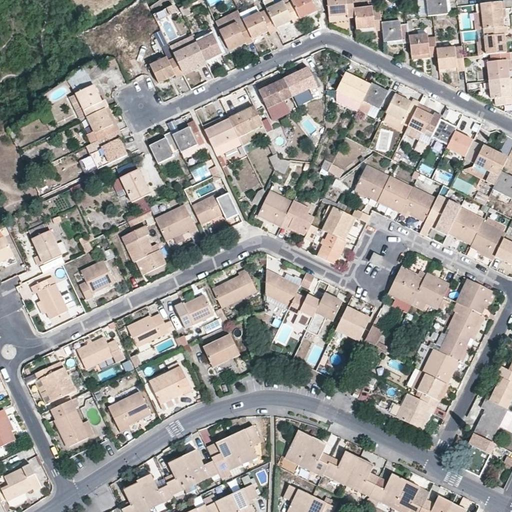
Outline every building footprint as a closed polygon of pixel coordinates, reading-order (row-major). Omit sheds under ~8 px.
[(283,2),(282,0),(273,0),(265,5),(268,10),(283,2)] [(269,13),(276,28),(293,20),(294,23),(301,20),(300,19),(292,1),(291,0),(288,0),(283,2),(268,10),(269,13)] [(318,14),(326,11),(320,0),(293,0),(292,1),(300,19),(317,11),(318,14)] [(355,10),(353,0),(328,0),(330,21),(348,19),(348,18),(355,17),(355,10)] [(418,0),(420,15),(428,15),(426,0),(418,0)] [(426,0),(428,15),(429,16),(432,16),(449,14),(447,0),(426,0)] [(372,3),(373,7),(355,10),(355,17),(357,29),(375,27),(375,30),(383,29),(383,23),(380,2),(372,3)] [(505,9),(505,2),(476,5),(477,12),(482,11),(484,29),(488,29),(504,27),(502,9),(505,9)] [(185,18),(187,22),(206,12),(204,9),(185,18)] [(301,20),(302,22),(318,14),(317,11),(300,19),(301,20)] [(246,25),(252,39),(269,31),(271,34),(278,31),(276,28),(269,13),(262,16),(261,13),(244,21),(246,25)] [(401,25),(401,21),(383,23),(383,29),(385,42),(403,41),(403,44),(410,43),(410,36),(408,24),(401,25)] [(246,25),(239,28),(238,24),(221,32),(223,36),(230,50),(246,42),(248,45),(253,42),(252,39),(246,25)] [(507,27),(504,27),(488,29),(488,36),(485,37),(487,55),(491,54),(507,53),(505,35),(508,34),(507,27)] [(429,38),(428,34),(410,36),(410,43),(412,56),(431,54),(431,58),(437,57),(437,50),(435,37),(429,38)] [(198,47),(206,61),(223,53),(224,56),(231,53),(230,50),(223,36),(216,38),(214,35),(197,43),(198,47)] [(191,46),(174,55),(176,58),(183,72),(200,64),(201,67),(207,64),(206,61),(198,47),(197,43),(191,46)] [(168,46),(162,47),(164,58),(171,56),(168,46)] [(463,50),(456,51),(455,48),(437,50),(437,57),(439,69),(458,67),(458,71),(465,70),(464,57),(463,50)] [(510,52),(507,53),(491,54),(492,62),(488,62),(490,80),(509,79),(507,60),(511,60),(510,52)] [(176,58),(169,61),(168,58),(151,65),(160,83),(176,76),(177,78),(184,75),(183,72),(176,58)] [(309,68),(284,80),(292,97),(310,89),(312,94),(319,91),(316,86),(317,86),(309,68)] [(363,101),(371,86),(347,74),(338,92),(362,103),(363,101)] [(511,97),(509,79),(490,80),(491,90),(492,99),(497,99),(498,105),(511,103),(511,97)] [(292,97),(284,80),(260,91),(268,108),(284,101),(292,97)] [(363,101),(380,109),(382,106),(389,109),(396,95),(397,92),(390,89),(388,92),(372,84),(371,86),(363,101)] [(94,86),(76,95),(87,118),(105,109),(108,108),(105,101),(102,102),(94,86)] [(359,109),(362,103),(338,92),(337,94),(338,102),(358,112),(359,109)] [(76,95),(70,98),(76,112),(81,121),(87,118),(76,95)] [(402,123),(408,126),(417,108),(420,103),(413,100),(412,103),(396,95),(389,109),(387,113),(403,122),(402,123)] [(268,108),(271,114),(287,107),(284,101),(268,108)] [(380,109),(363,101),(362,103),(359,109),(376,117),(380,109)] [(264,125),(255,107),(230,119),(238,137),(264,125)] [(408,126),(425,134),(427,131),(433,134),(441,120),(442,116),(436,114),(434,117),(417,108),(408,126)] [(48,109),(43,112),(46,118),(51,115),(48,109)] [(105,109),(87,118),(99,141),(120,131),(116,124),(113,126),(105,109)] [(387,113),(383,120),(400,128),(402,123),(403,122),(387,113)] [(238,137),(230,119),(215,126),(205,131),(214,148),(215,148),(232,140),(238,137)] [(459,125),(457,128),(441,120),(433,134),(432,138),(449,146),(450,142),(457,145),(465,128),(459,125)] [(189,124),(191,127),(173,136),(180,150),(182,154),(205,142),(195,121),(189,124)] [(215,126),(213,122),(203,126),(205,131),(215,126)] [(269,122),(264,125),(267,133),(273,131),(269,122)] [(425,134),(408,126),(406,132),(421,140),(417,148),(424,152),(432,138),(433,134),(427,131),(425,134)] [(123,138),(120,131),(99,141),(109,164),(128,156),(120,140),(123,138)] [(166,135),(167,138),(150,146),(151,150),(159,164),(175,157),(174,153),(180,150),(173,136),(172,133),(166,135)] [(215,148),(217,153),(235,145),(232,140),(215,148)] [(88,152),(99,148),(96,141),(85,145),(88,152)] [(208,148),(205,142),(182,154),(184,159),(208,148)] [(476,164),(484,147),(473,142),(464,159),(476,164)] [(501,171),(508,158),(484,147),(476,164),(486,169),(491,172),(487,181),(489,182),(488,183),(494,186),(501,171)] [(332,164),(326,161),(322,168),(329,171),(332,165),(332,164)] [(137,171),(134,163),(119,170),(122,178),(137,171)] [(486,169),(476,164),(475,166),(465,170),(482,178),(486,169)] [(341,177),(344,171),(332,165),(329,171),(341,177)] [(220,173),(216,166),(209,169),(213,176),(220,173)] [(367,166),(355,190),(378,202),(390,177),(367,166)] [(134,203),(150,194),(138,170),(137,171),(122,178),(129,193),(134,203)] [(511,198),(511,176),(501,171),(494,186),(493,189),(511,198)] [(212,177),(215,182),(222,179),(220,173),(213,176),(212,177)] [(448,183),(451,177),(443,173),(439,179),(448,183)] [(390,177),(378,202),(401,213),(402,211),(414,188),(390,177)] [(122,178),(114,183),(121,197),(129,193),(122,178)] [(325,194),(335,201),(346,186),(336,179),(325,194)] [(414,188),(402,211),(425,222),(437,199),(414,188)] [(281,227),(293,202),(271,191),(258,216),(281,227)] [(219,203),(216,196),(192,206),(201,224),(224,214),(226,216),(232,214),(225,200),(219,203)] [(433,224),(439,227),(438,231),(447,236),(448,234),(461,208),(462,206),(439,196),(437,199),(425,222),(420,233),(427,237),(432,228),(433,224)] [(294,201),(293,202),(281,227),(288,231),(290,228),(306,236),(312,225),(314,218),(309,215),(311,209),(294,201)] [(345,211),(348,204),(341,201),(338,208),(345,211)] [(133,215),(135,220),(152,212),(150,206),(133,215)] [(338,208),(336,207),(324,231),(329,233),(346,241),(350,233),(347,231),(355,216),(345,211),(338,208)] [(484,222),(484,220),(461,208),(448,234),(472,245),(484,222)] [(184,219),(179,209),(156,219),(166,241),(189,231),(190,233),(197,230),(190,216),(184,219)] [(358,217),(355,216),(347,231),(350,233),(358,217)] [(504,239),(506,233),(484,222),(472,245),(471,247),(494,259),(495,256),(504,239)] [(46,224),(30,231),(41,255),(37,258),(40,265),(62,255),(51,231),(50,231),(46,224)] [(319,228),(312,225),(306,236),(305,238),(312,241),(319,228)] [(140,260),(146,273),(166,264),(159,251),(154,253),(146,236),(149,235),(145,227),(123,238),(134,263),(136,262),(140,260)] [(346,241),(329,233),(318,256),(336,265),(348,242),(346,241)] [(79,240),(82,245),(95,239),(92,234),(79,240)] [(0,239),(0,261),(14,255),(5,237),(0,239)] [(495,256),(511,264),(511,242),(504,239),(495,256)] [(375,254),(371,261),(380,266),(384,258),(375,254)] [(140,260),(136,262),(143,275),(146,273),(140,260)] [(104,261),(82,272),(87,283),(80,287),(86,299),(93,296),(92,294),(115,283),(104,261)] [(424,280),(401,269),(389,294),(412,305),(415,298),(424,280)] [(239,274),(241,277),(213,290),(222,309),(257,292),(246,270),(239,274)] [(300,287),(266,270),(265,294),(290,306),(296,294),(300,287)] [(315,278),(306,273),(301,285),(309,289),(315,278)] [(445,297),(450,285),(427,273),(424,280),(415,298),(438,309),(445,297)] [(492,294),(493,292),(468,279),(456,302),(458,303),(482,315),(485,308),(492,294)] [(59,292),(55,284),(49,287),(46,281),(32,287),(35,293),(38,292),(41,300),(48,313),(51,320),(68,311),(65,305),(59,292)] [(63,290),(59,292),(65,305),(70,303),(63,290)] [(334,321),(343,302),(325,293),(321,302),(313,318),(311,322),(321,326),(326,317),(334,321)] [(301,311),(313,318),(321,302),(308,296),(307,298),(296,294),(290,306),(289,310),(299,314),(301,311)] [(485,308),(489,310),(495,296),(492,294),(485,308)] [(214,315),(205,296),(185,305),(184,303),(176,307),(186,329),(214,315)] [(41,300),(39,301),(44,314),(48,313),(41,300)] [(471,338),(482,315),(458,303),(454,312),(458,313),(451,328),(471,338)] [(370,318),(348,307),(337,330),(359,341),(370,318)] [(311,322),(313,318),(301,311),(299,314),(294,325),(307,331),(311,322)] [(169,332),(161,314),(129,329),(137,347),(169,332)] [(471,338),(475,340),(486,316),(482,315),(471,338)] [(383,331),(373,326),(366,341),(375,346),(383,331)] [(467,346),(471,338),(451,328),(440,351),(459,361),(463,363),(471,347),(467,346)] [(240,355),(231,336),(204,349),(213,367),(240,355)] [(336,348),(340,340),(333,337),(329,344),(336,348)] [(107,344),(105,338),(78,350),(86,369),(113,356),(116,363),(124,359),(116,340),(107,344)] [(448,384),(451,379),(459,361),(440,351),(435,349),(426,365),(423,372),(426,374),(445,383),(448,384)] [(143,366),(137,354),(130,358),(136,369),(143,366)] [(129,360),(122,363),(125,371),(132,368),(129,360)] [(451,379),(455,380),(463,363),(459,361),(451,379)] [(426,365),(421,362),(417,369),(423,372),(426,365)] [(38,381),(41,379),(52,402),(75,391),(64,368),(55,372),(52,366),(35,374),(38,381)] [(497,375),(501,377),(489,401),(507,410),(511,399),(511,371),(509,370),(501,366),(497,375)] [(161,405),(176,398),(184,394),(185,396),(193,392),(181,368),(150,383),(161,405)] [(418,390),(426,374),(423,372),(417,369),(416,368),(408,385),(418,390)] [(437,400),(445,383),(426,374),(418,390),(423,393),(420,399),(437,408),(440,401),(437,400)] [(38,381),(35,382),(46,405),(52,402),(41,379),(38,381)] [(437,400),(440,401),(448,384),(445,383),(437,400)] [(365,402),(371,391),(358,384),(352,395),(365,402)] [(151,415),(141,393),(110,408),(121,432),(130,428),(130,425),(151,415)] [(437,408),(420,399),(408,393),(402,407),(397,416),(397,417),(423,430),(431,414),(433,415),(437,408)] [(81,405),(78,397),(71,401),(74,408),(81,405)] [(179,403),(176,398),(161,405),(163,410),(179,403)] [(481,407),(485,410),(473,434),(491,442),(507,410),(489,401),(484,399),(481,407)] [(89,438),(76,411),(74,408),(71,401),(52,409),(57,420),(56,420),(62,435),(64,435),(70,446),(89,438)] [(397,416),(402,407),(393,403),(389,412),(397,416)] [(11,432),(5,419),(8,417),(4,410),(0,411),(0,447),(15,440),(11,432)] [(8,417),(5,419),(11,432),(14,430),(8,417)] [(230,436),(243,464),(258,457),(253,446),(262,442),(254,425),(230,436)] [(312,438),(299,431),(286,458),(299,465),(312,438)] [(469,442),(473,445),(461,469),(479,477),(495,445),(491,442),(473,434),(469,442)] [(219,475),(230,470),(243,464),(230,436),(216,443),(221,453),(224,458),(213,463),(218,473),(219,475)] [(312,438),(299,465),(322,476),(323,474),(328,464),(320,460),(323,453),(327,445),(312,438)] [(182,456),(195,484),(218,473),(213,463),(212,461),(204,465),(197,450),(182,456)] [(328,464),(323,474),(346,485),(360,459),(346,452),(341,461),(338,466),(329,462),(328,464)] [(224,458),(221,453),(211,458),(212,461),(213,463),(224,458)] [(323,453),(320,460),(328,464),(329,462),(331,457),(323,453)] [(173,474),(176,479),(168,482),(166,483),(167,486),(172,495),(179,492),(195,484),(182,456),(168,463),(173,474)] [(331,457),(329,462),(338,466),(341,461),(331,457)] [(346,485),(351,488),(359,492),(370,497),(375,485),(367,481),(371,473),(374,465),(360,459),(346,485)] [(25,503),(27,497),(24,493),(32,489),(34,491),(41,488),(31,465),(5,478),(8,486),(2,489),(9,506),(15,508),(25,503)] [(219,475),(221,480),(232,474),(230,470),(219,475)] [(375,485),(379,477),(371,473),(367,481),(375,485)] [(137,481),(138,483),(150,509),(173,497),(172,495),(167,486),(159,489),(151,474),(137,481)] [(176,479),(173,474),(166,478),(168,482),(176,479)] [(375,485),(370,497),(393,508),(406,481),(392,475),(385,489),(375,485)] [(242,484),(244,489),(229,495),(236,511),(254,511),(250,501),(259,497),(251,480),(242,484)] [(419,511),(422,508),(413,503),(420,488),(406,481),(393,508),(401,511),(419,511)] [(138,483),(124,489),(131,505),(122,509),(122,511),(146,511),(150,510),(150,509),(138,483)] [(198,489),(195,484),(179,492),(181,497),(198,489)] [(283,497),(292,502),(287,511),(304,511),(312,496),(290,485),(283,497)] [(356,496),(359,492),(351,488),(349,493),(356,496)] [(426,499),(429,492),(420,488),(413,503),(422,508),(426,499)] [(236,511),(229,495),(216,502),(213,498),(204,502),(205,504),(208,511),(236,511)] [(304,511),(333,511),(335,508),(312,496),(304,511)] [(436,503),(431,511),(422,508),(419,511),(448,511),(453,504),(439,497),(436,503)] [(468,508),(471,501),(463,498),(460,505),(468,508)] [(422,508),(431,511),(436,503),(426,499),(422,508)]
